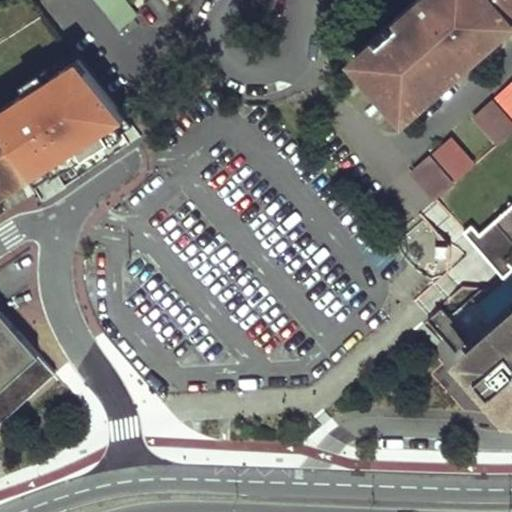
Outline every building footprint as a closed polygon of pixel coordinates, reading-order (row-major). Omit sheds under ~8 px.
[(124,0),(94,0),(118,32),(137,18),(124,0)] [(511,0),(417,0),(349,62),(362,77),(394,113),(406,126),(511,31),(511,0)] [(0,124),(28,176),(123,116),(75,60),(0,111),(0,124)] [(511,82),(473,117),(499,146),(511,134),(511,82)] [(0,193),(28,176),(0,124),(0,193)] [(408,172),(434,201),(477,164),(451,134),(408,172)] [(31,182),(28,176),(0,193),(0,196),(3,200),(31,182)] [(483,253),(501,272),(511,262),(511,259),(507,254),(511,249),(511,196),(478,228),(469,218),(460,227),(483,253)] [(472,338),(444,306),(431,318),(459,349),(472,338)] [(0,422),(56,373),(0,312),(0,422)] [(511,313),(467,352),(480,366),(477,369),(494,388),(496,387),(511,404),(511,313)]
